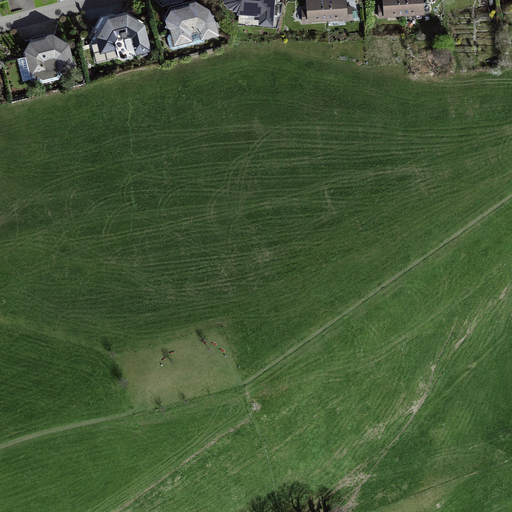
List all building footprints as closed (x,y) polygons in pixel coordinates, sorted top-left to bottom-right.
[(198,0),(173,6),(167,18),(176,48),(220,37),(212,8),(199,0),(198,0)] [(271,31),(273,0),(221,0),(221,8),(235,19),(258,21),(258,30),(271,31)] [(325,0),(305,2),(306,28),(327,27),(325,0)] [(346,0),(329,0),(325,0),(327,27),(348,25),(346,0)] [(401,0),(380,0),(382,22),(403,21),(401,0)] [(422,0),(401,0),(403,21),(424,19),(422,0)] [(110,16),(96,32),(101,56),(120,64),(133,61),(136,56),(154,53),(149,22),(132,10),(110,16)] [(33,39),(27,51),(32,78),(44,86),(59,83),(62,73),(77,70),(72,43),(58,33),(33,39)]
